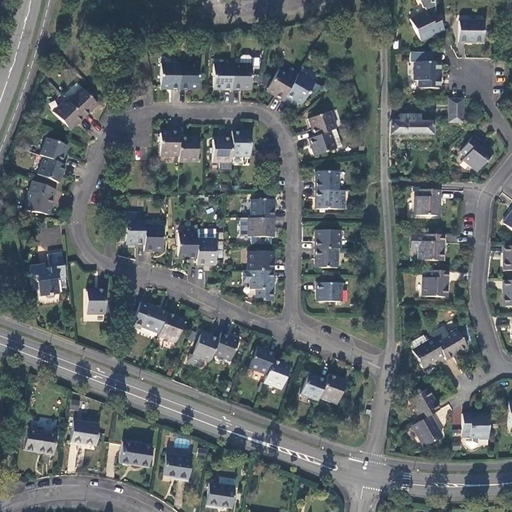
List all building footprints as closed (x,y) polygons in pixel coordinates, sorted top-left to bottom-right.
[(435,0),(419,0),(423,8),(424,8),(426,11),(409,19),(419,39),(435,31),(437,34),(444,30),(435,13),(435,0)] [(482,21),(458,22),(458,41),(482,42),(482,21)] [(437,34),(435,31),(419,39),(420,42),(437,34)] [(249,56),(242,56),(240,58),(240,64),(251,64),(251,58),(249,56)] [(436,80),(436,62),(415,62),(414,80),(419,80),(419,88),(439,88),(439,80),(436,80)] [(170,89),(179,90),(179,64),(161,63),(161,86),(170,87),(170,89)] [(198,64),(179,64),(179,90),(187,90),(187,86),(197,87),(198,64)] [(223,90),(232,90),(232,64),(213,64),(213,87),(223,87),(223,90)] [(251,64),(240,64),(232,64),(232,90),(240,90),(240,87),(251,87),(251,64)] [(274,96),(282,102),(285,96),(295,78),(280,69),(267,89),(276,94),(274,96)] [(315,83),(299,73),(295,78),(285,96),(292,100),(294,98),(303,103),(315,83)] [(76,83),(63,95),(66,99),(67,100),(81,88),(76,83)] [(81,88),(67,100),(83,117),(96,104),(81,88)] [(145,92),(136,93),(137,100),(146,98),(145,92)] [(78,122),(83,117),(67,100),(66,99),(53,112),(68,128),(76,120),(78,122)] [(449,100),(448,122),(462,123),(462,100),(449,100)] [(308,119),(314,137),(331,131),(336,129),(330,112),(308,119)] [(398,121),(389,121),(389,136),(433,136),(434,121),(420,122),(420,115),(398,114),(398,121)] [(342,147),(336,129),(331,131),(336,149),(342,147)] [(160,156),(178,157),(178,137),(178,131),(171,131),(171,133),(159,133),(160,156)] [(336,149),(331,131),(314,137),(309,139),(314,156),(336,149)] [(238,132),(231,132),(231,138),(231,158),(250,158),(249,135),(238,135),(238,132)] [(491,154),(477,143),(478,141),(472,136),(460,151),(466,156),(463,159),(477,171),(491,154)] [(186,137),(178,137),(178,157),(178,163),(197,163),(197,140),(186,140),(186,137)] [(46,138),(40,155),(44,157),(61,163),(67,145),(46,138)] [(212,164),(231,163),(231,158),(231,138),(224,138),(224,141),(212,141),(212,164)] [(59,182),(65,165),(61,163),(44,157),(37,174),(59,182)] [(316,172),(315,190),(338,190),(338,172),(316,172)] [(56,189),(32,180),(28,191),(36,193),(53,197),(56,189)] [(343,209),(344,190),(338,190),(315,190),(315,209),(343,209)] [(439,198),(439,190),(420,190),(420,197),(415,198),(415,216),(436,216),(436,198),(439,198)] [(24,209),(46,214),(49,204),(51,204),(53,197),(36,193),(28,191),(24,209)] [(251,200),(251,219),(274,219),(274,200),(251,200)] [(511,209),(501,223),(511,232),(511,209)] [(274,226),(274,219),(251,219),(249,218),(248,237),(271,238),(272,227),(274,226)] [(135,245),(144,245),(144,225),(144,219),(125,219),(125,241),(135,242),(135,245)] [(163,225),(144,225),(144,245),(144,251),(153,251),(153,248),(163,248),(163,225)] [(215,230),(197,230),(197,234),(196,240),(196,260),(196,266),(205,266),(205,263),(215,263),(215,230)] [(313,242),(313,249),(338,250),(340,250),(340,231),(313,230),(313,242)] [(187,260),(196,260),(196,240),(197,234),(178,234),(178,257),(187,257),(187,260)] [(444,235),(411,235),(411,250),(419,250),(419,261),(441,262),(441,243),(444,243),(444,235)] [(511,271),(511,245),(502,246),(502,272),(511,271)] [(338,269),(338,250),(313,249),(313,268),(338,269)] [(58,278),(65,277),(63,261),(62,251),(48,253),(49,266),(44,267),(44,262),(30,264),(31,272),(33,275),(37,274),(40,296),(60,293),(58,278)] [(248,252),(248,271),(273,271),(274,263),(271,264),(271,252),(248,252)] [(273,300),(273,271),(248,271),(243,271),(243,283),(250,283),(251,290),(257,290),(258,298),(264,298),(264,300),(273,300)] [(447,280),(447,271),(427,271),(427,278),(422,278),(422,297),(444,297),(444,280),(447,280)] [(511,280),(503,280),(503,289),(506,289),(506,306),(511,306),(511,280)] [(342,284),(316,284),(316,291),(319,291),(319,301),(342,302),(342,284)] [(105,315),(106,290),(99,290),(99,292),(87,292),(87,315),(105,315)] [(167,312),(141,303),(139,306),(132,324),(141,327),(158,334),(167,312)] [(174,315),(167,312),(158,334),(157,336),(175,343),(183,322),(173,318),(174,315)] [(456,329),(435,341),(443,355),(445,359),(466,347),(456,329)] [(238,339),(221,333),(219,339),(213,355),(230,361),(238,339)] [(203,360),(210,362),(213,355),(219,339),(211,336),(211,339),(200,335),(192,355),(190,354),(188,360),(189,364),(198,367),(201,365),(203,360)] [(422,367),(443,355),(435,341),(433,337),(412,350),(422,367)] [(249,369),(266,375),(272,359),(274,354),(257,348),(249,369)] [(280,362),(272,359),(266,375),(263,383),(281,390),(289,369),(279,364),(280,362)] [(301,395),(318,402),(319,398),(326,381),(309,374),(301,395)] [(336,378),(328,375),(326,381),(319,398),(337,405),(345,384),(335,380),(336,378)] [(408,399),(421,420),(429,415),(439,410),(426,389),(408,399)] [(78,410),(79,401),(71,400),(70,409),(78,410)] [(469,413),(462,413),(462,438),(465,438),(469,438),(478,438),(488,438),(487,417),(469,417),(469,413)] [(442,436),(429,415),(421,420),(412,425),(424,446),(442,436)] [(98,424),(73,420),(70,443),(85,445),(85,444),(95,445),(98,424)] [(55,433),(26,429),(23,449),(52,454),(55,433)] [(152,442),(122,438),(119,459),(149,463),(152,442)] [(465,438),(465,443),(470,448),(474,448),(478,444),(478,438),(469,438),(465,438)] [(191,458),(166,454),(162,476),(171,477),(171,478),(188,481),(191,458)] [(218,478),(217,485),(234,488),(235,481),(218,478)] [(217,485),(209,484),(206,507),(221,510),(222,507),(231,509),(234,488),(217,485)]
